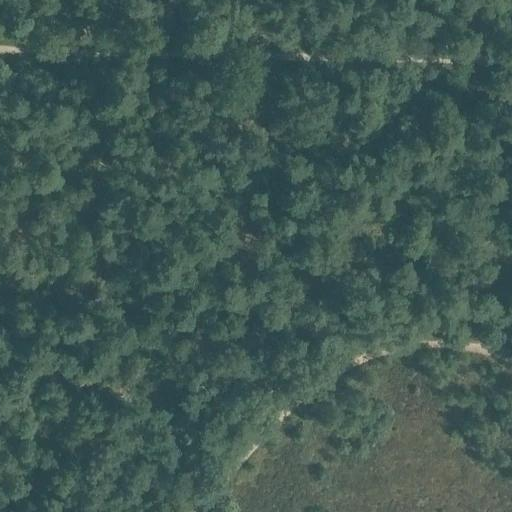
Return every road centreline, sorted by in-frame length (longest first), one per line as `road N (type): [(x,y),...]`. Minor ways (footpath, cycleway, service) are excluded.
road 1 (track): [(0,46),(511,66)]
road 2 (unknown): [(183,511),(308,375),(344,350),(406,325),(457,324),(511,346)]
